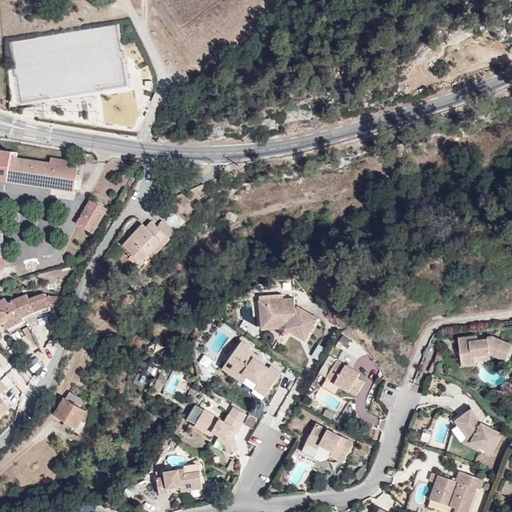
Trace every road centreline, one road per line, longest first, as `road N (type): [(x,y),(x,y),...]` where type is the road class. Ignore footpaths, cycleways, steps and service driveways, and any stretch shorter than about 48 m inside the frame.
road 1 (tertiary): [(216,153),(274,148),(408,115),(511,75)]
road 2 (residential): [(0,443),(33,412),(104,245),(140,201)]
road 3 (residential): [(240,508),(357,495),(374,482),(407,397)]
road 4 (unknown): [(457,409),(407,397),(434,327),(511,315)]
road 5 (tertiary): [(0,121),(148,150)]
